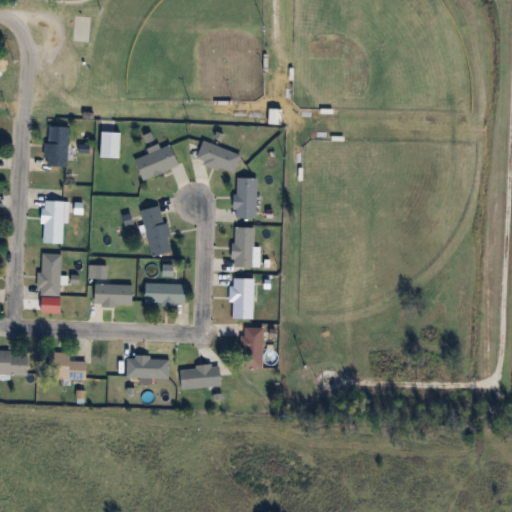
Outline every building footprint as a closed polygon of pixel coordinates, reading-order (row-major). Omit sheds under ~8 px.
[(69,167),(69,126),(47,126),(47,167),(69,167)] [(122,131),(100,131),(100,157),(122,157),(122,131)] [(243,155),(206,139),(198,158),(234,174),(243,155)] [(181,164),(172,143),(137,159),(146,180),(181,164)] [(258,217),(258,177),(236,177),(236,217),(258,217)] [(45,242),(66,242),(66,201),(45,201),(45,242)] [(174,251),(163,205),(143,210),(153,256),(174,251)] [(353,228),(353,208),(313,208),(313,228),(353,228)] [(236,227),(236,266),(256,266),(256,227),(236,227)] [(62,253),(41,253),(40,296),(61,296),(62,253)] [(255,278),(233,278),(233,318),(255,318),(255,278)] [(147,304),(187,304),(187,283),(147,283),(147,304)] [(135,284),(97,284),(97,305),(135,305),(135,284)] [(264,327),(244,327),(244,368),(264,368),(264,327)] [(30,352),(0,351),(0,373),(30,374),(30,352)] [(72,352),(52,352),(52,379),(88,379),(88,361),(72,361),(72,352)] [(170,378),(171,357),(128,356),(128,377),(170,378)] [(221,365),(182,367),(183,388),(223,386),(221,365)]
